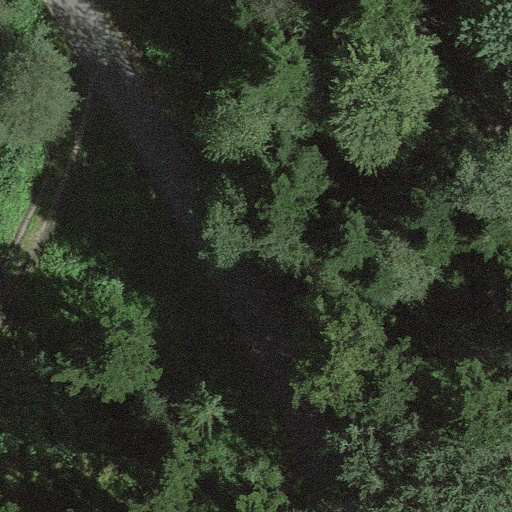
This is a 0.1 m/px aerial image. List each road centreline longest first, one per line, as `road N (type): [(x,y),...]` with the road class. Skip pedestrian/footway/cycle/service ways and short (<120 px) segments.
road 1 (residential): [(83,0),(147,100),(288,369),(349,511)]
road 2 (unclassified): [(511,124),(396,0)]
